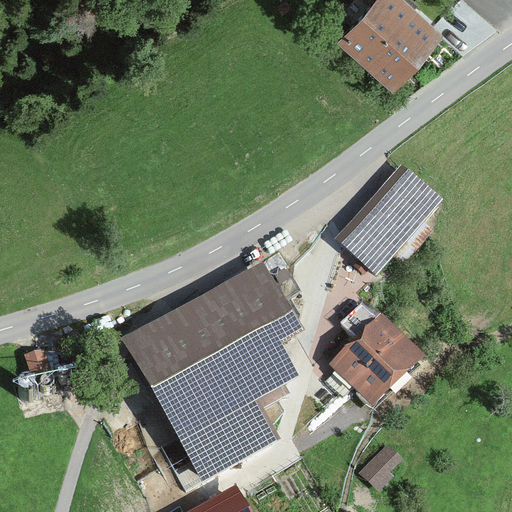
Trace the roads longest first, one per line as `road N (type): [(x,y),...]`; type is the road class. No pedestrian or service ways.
road 1 (tertiary): [(511,43),(335,174),(211,252),(131,288),(0,330)]
road 2 (track): [(511,334),(436,372),(378,432),(341,429),(199,507),(162,483),(115,385)]
road 3 (track): [(62,511),(86,436),(177,268)]
road 4 (unknown): [(335,174),(308,355),(341,429)]
